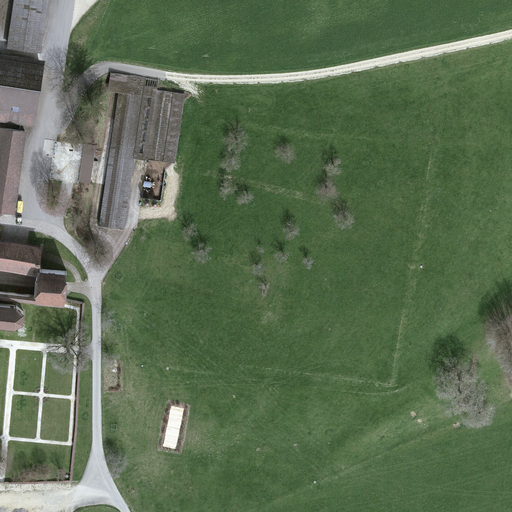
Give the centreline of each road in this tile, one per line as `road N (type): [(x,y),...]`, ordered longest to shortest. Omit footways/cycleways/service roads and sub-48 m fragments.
road 1 (track): [(511,36),(316,76),(167,77)]
road 2 (unclassified): [(24,219),(65,240),(85,263),(94,299),(97,487),(122,511)]
road 3 (track): [(66,0),(47,116),(98,71),(167,77)]
